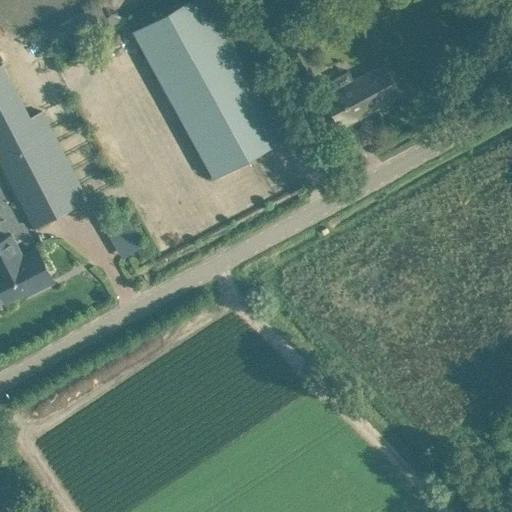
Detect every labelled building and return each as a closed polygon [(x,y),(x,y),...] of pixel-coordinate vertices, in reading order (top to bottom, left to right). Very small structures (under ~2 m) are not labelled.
[(283,138),(207,0),(184,0),(132,29),(214,176),(283,138)] [(93,21),(110,11),(104,2),(88,12),(93,21)] [(321,73),(301,34),(281,45),(301,83),(321,73)] [(93,37),(88,59),(110,65),(115,43),(93,37)] [(79,203),(43,131),(40,132),(3,62),(0,64),(0,160),(34,226),(79,203)] [(337,89),(323,97),(339,127),(401,94),(392,76),(385,63),(372,70),(354,80),(348,69),(331,79),(337,89)] [(211,226),(243,213),(239,203),(207,216),(211,226)] [(0,291),(5,300),(33,286),(35,289),(53,280),(36,248),(24,254),(12,232),(0,237),(0,291)]
